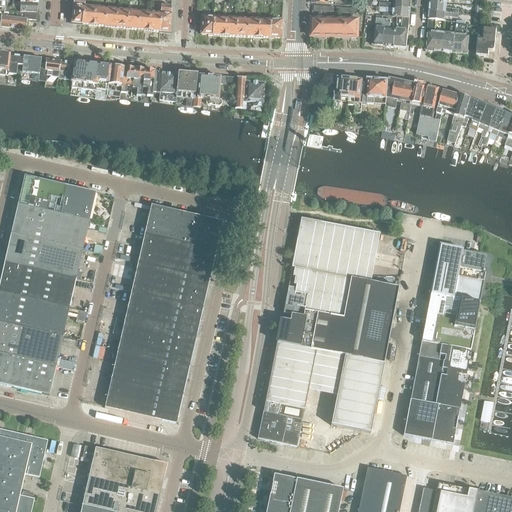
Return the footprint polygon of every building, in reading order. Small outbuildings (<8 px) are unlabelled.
[(85,1),(75,0),(74,7),(73,24),(82,25),(82,26),(159,33),(160,32),(169,33),(171,16),(171,7),(162,6),(161,14),(160,14),(84,7),(85,1)] [(410,11),(411,2),(394,1),(394,5),(380,4),(379,8),(410,11)] [(37,15),(38,5),(12,4),(12,8),(19,9),(19,13),(37,15)] [(447,5),(430,4),(429,12),(459,15),(459,14),(459,10),(447,9),(447,5)] [(410,19),(410,11),(379,8),(377,8),(377,12),(393,14),(393,18),(398,18),(410,19)] [(459,15),(429,12),(429,21),(436,22),(436,21),(446,22),(446,18),(459,19),(459,15)] [(37,15),(19,13),(17,13),(17,19),(27,21),(37,22),(37,15)] [(383,47),(386,17),(377,16),(376,28),(375,28),(373,46),(383,47)] [(4,17),(1,17),(0,27),(25,30),(27,21),(17,19),(4,17)] [(395,48),(397,29),(390,29),(391,21),(389,21),(389,17),(386,17),(383,47),(395,48)] [(213,37),(214,19),(202,18),(201,35),(208,36),(208,37),(213,37)] [(407,49),(409,23),(410,19),(398,18),(397,29),(395,48),(407,49)] [(225,19),(214,19),(213,37),(224,37),(225,19)] [(225,19),(224,37),(235,38),(236,20),(225,19)] [(236,20),(235,38),(247,38),(248,20),(236,20)] [(248,20),(247,38),(258,39),(259,21),(248,20)] [(323,38),(323,20),(312,20),(311,38),(323,38)] [(335,20),(323,20),(323,38),(335,38),(335,20)] [(347,21),(335,20),(335,38),(347,39),(347,21)] [(259,21),(258,39),(269,39),(270,22),(259,21)] [(359,21),(347,21),(347,39),(358,39),(359,21)] [(443,53),(445,34),(435,33),(436,22),(429,21),(426,51),(443,53)] [(282,22),(270,22),(269,39),(274,40),(274,39),(281,39),(282,22)] [(451,35),(445,34),(443,53),(454,54),(456,26),(457,26),(457,23),(452,22),(451,35)] [(468,27),(457,26),(456,26),(454,54),(468,56),(470,37),(467,36),(468,27)] [(497,27),(488,26),(484,26),(484,30),(479,30),(477,57),(489,58),(489,52),(493,53),(493,52),(494,52),(495,52),(495,51),(495,50),(497,27)] [(0,76),(7,77),(10,56),(0,54),(0,76)] [(8,73),(8,76),(12,76),(13,67),(17,68),(17,66),(22,67),(23,57),(10,56),(8,73)] [(39,75),(41,60),(28,59),(28,58),(23,57),(22,67),(17,66),(17,68),(16,73),(22,73),(33,75),(39,75)] [(41,60),(39,75),(38,81),(46,83),(47,79),(48,79),(49,71),(52,72),(51,78),(58,79),(60,62),(41,60)] [(60,62),(58,79),(58,80),(71,81),(71,83),(72,83),(74,64),(60,62)] [(108,86),(110,68),(98,66),(74,64),(72,83),(71,89),(97,92),(97,90),(107,91),(108,86)] [(110,68),(108,86),(116,87),(116,88),(121,89),(124,69),(110,68)] [(124,69),(121,89),(121,94),(126,94),(126,87),(132,88),(134,70),(124,69)] [(134,70),(132,88),(132,89),(137,90),(136,97),(141,97),(142,89),(144,71),(134,70)] [(154,72),(144,71),(142,89),(147,90),(146,97),(149,97),(152,97),(152,98),(153,93),(154,72)] [(154,72),(153,93),(159,94),(159,102),(175,104),(176,99),(178,74),(154,72)] [(178,74),(176,99),(179,99),(185,100),(187,75),(178,74)] [(197,76),(187,75),(185,100),(193,100),(195,100),(195,96),(197,76)] [(195,100),(193,100),(193,108),(200,109),(201,101),(205,101),(205,104),(207,107),(219,108),(221,106),(222,103),(218,100),(220,79),(199,77),(197,96),(195,96),(195,100)] [(349,104),(351,78),(345,78),(344,79),(339,79),(337,94),(336,94),(333,110),(338,111),(339,103),(349,104)] [(351,78),(349,104),(349,106),(355,107),(355,115),(361,115),(362,106),(365,87),(365,83),(363,82),(363,81),(358,81),(357,79),(351,78)] [(245,83),(246,83),(246,79),(236,79),(235,110),(242,110),(243,99),(245,99),(245,83)] [(365,87),(362,106),(367,106),(367,104),(386,106),(387,99),(388,82),(376,81),(376,80),(375,79),(371,79),(370,80),(370,81),(369,81),(368,81),(366,81),(365,83),(365,87)] [(387,99),(386,106),(386,107),(396,109),(397,103),(402,104),(406,84),(389,80),(388,82),(387,99)] [(243,99),(242,110),(246,110),(246,103),(253,103),(253,107),(263,107),(263,104),(264,98),(268,99),(268,86),(267,88),(264,88),(265,85),(265,84),(246,83),(245,83),(245,99),(243,99)] [(400,114),(404,115),(404,118),(406,118),(405,124),(408,124),(410,115),(411,115),(412,110),(411,110),(416,86),(406,84),(402,104),(400,114)] [(422,111),(427,88),(416,86),(411,110),(412,110),(411,115),(414,116),(416,110),(422,111)] [(427,88),(422,111),(417,136),(430,138),(433,120),(439,91),(427,88)] [(454,119),(461,97),(444,92),(442,99),(437,114),(436,121),(441,122),(442,116),(441,116),(443,111),(448,113),(447,116),(454,119)] [(464,122),(470,100),(461,97),(454,119),(449,137),(447,142),(456,145),(459,136),(462,128),(464,123),(464,122)] [(193,108),(193,100),(185,100),(185,107),(193,108)] [(479,104),(470,100),(464,122),(464,123),(467,125),(470,119),(473,120),(479,104)] [(479,129),(487,107),(479,104),(473,120),(477,122),(470,141),(474,143),(479,129)] [(483,145),(497,111),(487,107),(479,129),(484,131),(478,146),(482,147),(483,145)] [(497,111),(483,145),(486,147),(492,135),(497,137),(506,115),(497,111)] [(511,117),(506,115),(497,137),(507,141),(511,129),(511,117)] [(433,120),(430,138),(429,141),(437,142),(440,127),(441,122),(436,121),(433,120)] [(319,149),(321,138),(313,136),(311,148),(319,149)] [(10,234),(10,235),(82,252),(96,194),(92,192),(24,177),(18,205),(17,205),(17,206),(11,234),(10,234)] [(144,235),(217,252),(217,251),(216,251),(223,223),(151,206),(144,235)] [(370,284),(380,235),(339,227),(301,220),(292,269),(311,272),(351,280),(370,284)] [(82,252),(10,235),(11,235),(4,263),(4,264),(76,280),(82,252)] [(217,252),(144,235),(104,409),(176,425),(183,397),(183,396),(189,368),(190,368),(190,367),(189,367),(196,339),(197,338),(196,338),(203,310),(203,309),(209,281),(210,281),(210,280),(209,280),(216,252),(217,252)] [(485,256),(470,253),(462,252),(462,251),(440,246),(431,294),(459,300),(479,304),(484,282),(482,281),(487,258),(485,256)] [(0,354),(56,367),(57,360),(76,280),(4,264),(3,264),(4,264),(0,282),(0,354)] [(343,319),(351,280),(311,272),(292,269),(287,295),(307,298),(304,312),(330,317),(343,319)] [(399,289),(370,284),(351,280),(343,319),(330,317),(323,353),(384,365),(389,339),(399,289)] [(470,351),(479,307),(459,303),(459,300),(431,294),(430,294),(421,342),(451,348),(470,351)] [(307,298),(287,295),(283,314),(303,318),(304,312),(307,298)] [(84,325),(86,314),(79,312),(76,323),(84,325)] [(283,314),(277,344),(323,353),(330,317),(304,312),(303,318),(283,314)] [(451,348),(421,342),(403,436),(453,446),(470,352),(451,349),(451,348)] [(323,353),(277,344),(264,408),(303,416),(309,391),(337,397),(331,426),(370,434),(384,365),(323,353)] [(56,367),(0,354),(0,385),(49,396),(56,367)] [(57,360),(56,367),(73,371),(75,364),(57,360)] [(297,448),(303,416),(264,408),(257,440),(275,443),(279,444),(297,448)] [(39,478),(43,459),(47,441),(0,430),(0,511),(31,511),(34,500),(20,497),(25,475),(39,478)] [(82,506),(106,511),(156,511),(167,466),(85,447),(82,458),(93,461),(82,506)] [(358,511),(399,511),(406,478),(367,469),(358,511)] [(337,511),(342,490),(274,476),(266,511),(337,511)] [(472,511),(477,492),(443,485),(437,490),(436,492),(434,500),(433,507),(431,511),(472,511)] [(423,489),(421,497),(434,500),(436,492),(423,489)] [(511,511),(511,499),(497,496),(477,492),(472,511),(511,511)] [(433,507),(434,500),(421,497),(420,505),(433,507)]
